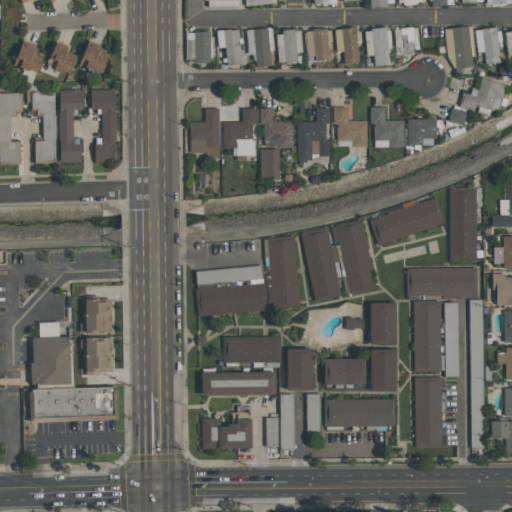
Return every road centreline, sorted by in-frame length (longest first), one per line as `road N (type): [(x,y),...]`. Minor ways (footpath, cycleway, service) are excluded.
road 1 (primary): [(154,0),(159,391)]
road 2 (residential): [(430,80),(155,80)]
road 3 (tertiary): [(285,486),(511,483)]
road 4 (residential): [(157,194),(0,194)]
road 5 (tertiary): [(28,491),(160,487)]
road 6 (tertiary): [(160,487),(285,486)]
